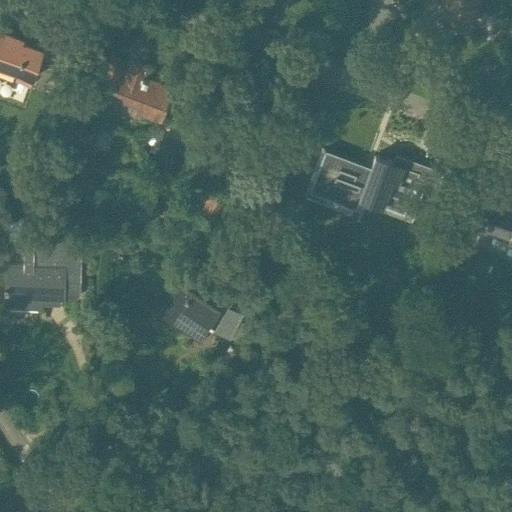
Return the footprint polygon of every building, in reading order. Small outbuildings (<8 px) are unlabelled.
[(445,0),(440,15),(467,25),(476,0),(478,1),(478,0),(445,0)] [(54,16),(34,42),(22,37),(23,35),(4,28),(0,23),(0,66),(32,78),(41,55),(47,57),(50,51),(68,25),(54,16)] [(139,114),(140,111),(161,118),(173,87),(145,76),(150,64),(113,51),(107,67),(106,67),(96,94),(115,101),(114,105),(139,114)] [(232,123),(245,129),(251,114),(238,109),(232,123)] [(383,202),(388,188),(408,196),(421,161),(395,151),(392,160),(375,154),(372,164),(339,152),(326,189),(358,201),(360,194),(383,202)] [(237,177),(229,198),(244,203),(252,183),(237,177)] [(442,185),(436,204),(459,211),(465,193),(442,185)] [(511,208),(500,204),(501,200),(488,196),(477,227),(494,232),(491,240),(493,245),(499,247),(503,245),(506,237),(509,238),(508,242),(509,242),(506,251),(509,256),(511,257),(511,208)] [(157,199),(157,218),(184,218),(184,199),(157,199)] [(430,232),(432,237),(438,239),(443,237),(446,230),(443,225),(437,223),(432,226),(430,232)] [(4,238),(4,239),(4,241),(4,243),(4,244),(5,246),(6,248),(7,249),(8,250),(9,252),(11,253),(12,254),(14,255),(16,255),(17,256),(19,256),(20,256),(27,256),(27,262),(8,262),(8,296),(48,297),(48,301),(61,301),(61,297),(64,297),(70,298),(71,298),(72,298),(73,297),(74,297),(75,297),(76,296),(77,295),(78,294),(79,293),(79,292),(79,291),(79,290),(79,289),(80,278),(80,239),(65,239),(38,238),(38,233),(27,233),(27,238),(4,238)] [(179,278),(162,303),(163,305),(164,303),(186,319),(200,329),(199,330),(201,331),(207,324),(229,336),(241,312),(230,306),(232,302),(205,287),(200,293),(179,278)]
